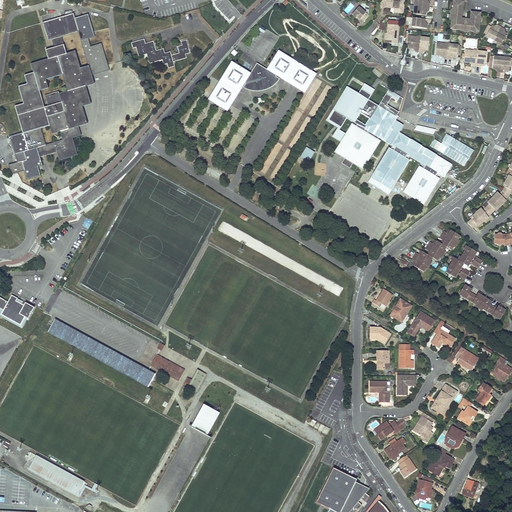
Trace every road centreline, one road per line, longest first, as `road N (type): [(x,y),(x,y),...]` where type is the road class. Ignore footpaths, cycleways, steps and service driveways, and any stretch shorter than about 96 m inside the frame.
road 1 (residential): [(146,142),(365,277)]
road 2 (residential): [(313,0),(396,70),(511,91)]
road 3 (residential): [(146,142),(270,0)]
road 4 (residential): [(146,142),(78,200),(20,210)]
road 5 (residential): [(31,227),(82,206),(146,142)]
road 6 (residential): [(365,277),(356,413)]
road 7 (residential): [(511,394),(444,511)]
